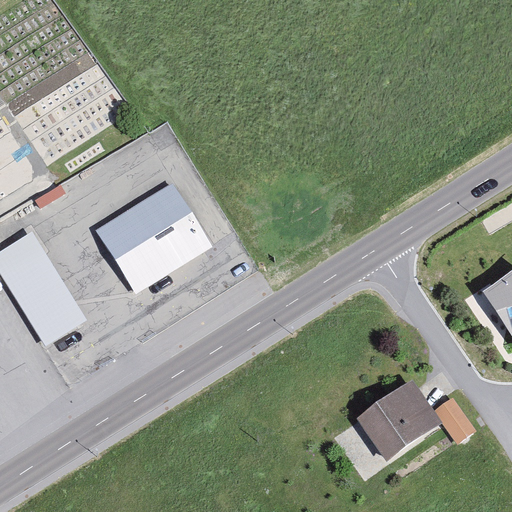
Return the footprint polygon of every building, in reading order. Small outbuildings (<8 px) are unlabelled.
[(128,302),(207,251),(167,189),(88,240),(128,302)] [(33,231),(0,251),(0,274),(45,348),(88,322),(33,231)] [(511,273),(485,293),(511,334),(511,273)] [(382,466),(433,430),(401,384),(350,420),(382,466)] [(455,452),(477,436),(452,402),(430,417),(455,452)]
